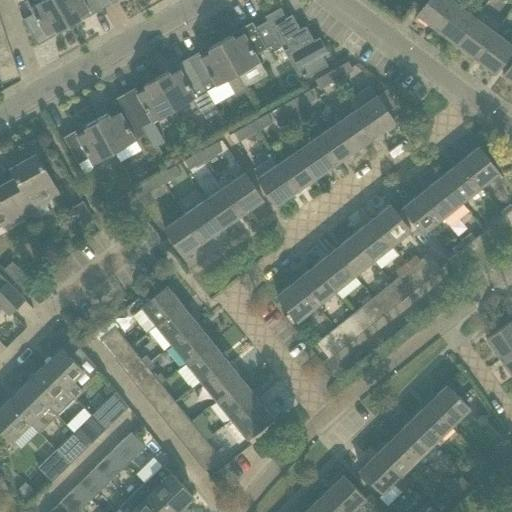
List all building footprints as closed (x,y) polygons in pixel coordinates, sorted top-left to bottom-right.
[(26,0),(34,13),(23,19),(38,45),(53,36),(50,31),(55,28),(57,32),(69,25),(54,0),(26,0)] [(96,0),(54,0),(69,25),(81,19),(79,15),(84,12),(87,17),(102,9),(96,0)] [(96,0),(102,9),(117,0),(116,0),(96,0)] [(436,29),(456,3),(452,0),(427,0),(417,15),(436,29)] [(456,44),(476,18),(456,3),(436,29),(456,44)] [(267,20),(279,42),(301,81),(327,65),(322,56),(328,52),(319,37),(313,41),(306,26),(300,29),(291,14),(286,18),(280,8),(265,16),(267,20)] [(475,59),(495,32),(476,18),(456,44),(475,59)] [(256,54),(279,42),(267,20),(254,27),(251,22),(236,31),(239,36),(234,39),(232,35),(220,41),(238,73),(260,61),(256,54)] [(511,49),(511,45),(495,32),(475,59),(494,73),(511,49)] [(202,50),(187,58),(202,85),(206,91),(217,85),(226,80),(235,95),(246,88),(245,87),(238,73),(220,41),(208,48),(210,52),(205,55),(202,50)] [(0,57),(12,54),(8,42),(0,44),(0,57)] [(0,70),(16,65),(12,54),(0,57),(0,70)] [(214,105),(202,85),(187,58),(172,67),(175,72),(170,75),(168,71),(156,77),(174,109),(190,100),(201,113),(214,105)] [(353,71),(347,62),(331,71),(337,81),(353,71)] [(511,81),(511,62),(503,75),(511,81)] [(337,81),(331,71),(316,80),(321,89),(337,81)] [(174,109),(156,77),(144,84),(146,88),(141,91),(138,85),(123,94),(138,120),(143,127),(153,121),(174,109)] [(309,91),(293,100),(298,109),(314,100),(309,91)] [(138,120),(123,94),(108,102),(115,115),(110,117),(108,113),(96,120),(114,152),(136,140),(146,134),(143,127),(138,120)] [(395,122),(376,95),(356,109),(375,136),(395,122)] [(277,121),(298,109),(293,100),(271,112),(277,121)] [(375,136),(356,109),(337,123),(356,150),(375,136)] [(272,123),(267,114),(250,124),(255,132),(272,123)] [(114,152),(96,120),(84,127),(86,131),(81,134),(78,128),(63,137),(84,174),(91,169),(93,164),(114,152)] [(356,150),(337,123),(317,136),(336,164),(356,150)] [(255,132),(250,124),(235,132),(240,141),(255,132)] [(159,132),(148,137),(154,148),(165,142),(159,132)] [(336,164),(317,136),(305,145),(300,137),(292,143),(297,150),(316,177),(336,164)] [(222,151),(217,142),(201,151),(206,160),(222,151)] [(478,146),(459,162),(480,188),(499,172),(478,146)] [(316,177),(297,150),(277,164),(296,191),(316,177)] [(189,169),(206,160),(201,151),(184,160),(189,169)] [(57,192),(46,171),(36,154),(11,168),(15,177),(4,183),(23,216),(34,210),(32,206),(57,192)] [(480,188),(459,162),(441,177),(461,202),(480,188)] [(296,191),(277,164),(257,178),(276,205),(296,191)] [(175,166),(174,166),(159,175),(164,183),(180,174),(175,166)] [(263,200),(251,183),(244,173),(225,186),(243,213),(263,200)] [(164,183),(159,175),(144,183),(149,192),(164,183)] [(461,202),(441,177),(422,192),(442,217),(461,202)] [(23,216),(4,183),(0,185),(0,224),(10,219),(11,222),(23,216)] [(243,213),(225,186),(204,200),(223,227),(243,213)] [(442,217),(422,192),(402,207),(423,233),(442,217)] [(223,227),(204,200),(185,213),(204,240),(223,227)] [(93,219),(83,201),(71,208),(81,225),(93,219)] [(410,230),(403,220),(390,204),(372,219),(392,245),(410,230)] [(511,209),(503,216),(511,227),(511,209)] [(204,240),(185,213),(164,228),(183,255),(204,240)] [(511,234),(511,227),(503,216),(484,231),(497,247),(511,234)] [(392,245),(372,219),(352,235),(373,260),(392,245)] [(497,247),(484,231),(474,239),(470,233),(461,241),(478,262),(497,247)] [(373,260),(352,235),(334,250),(354,275),(373,260)] [(478,262),(461,241),(452,249),(456,254),(447,261),(459,277),(478,262)] [(354,275),(334,250),(315,265),(335,290),(354,275)] [(428,253),(419,261),(414,255),(406,262),(423,283),(440,268),(428,253)] [(10,276),(16,282),(24,274),(12,262),(3,269),(10,276)] [(423,283),(406,262),(396,270),(400,275),(391,283),(404,298),(423,283)] [(335,290),(315,265),(296,280),(317,305),(335,290)] [(32,282),(24,274),(16,282),(24,291),(32,282)] [(317,305),(296,280),(277,295),(297,321),(317,305)] [(25,300),(11,285),(7,282),(0,288),(0,306),(9,315),(25,300)] [(404,298),(391,283),(372,298),(385,313),(404,298)] [(156,326),(182,305),(167,286),(141,306),(156,326)] [(385,313),(372,298),(353,313),(366,328),(385,313)] [(171,344),(197,324),(182,305),(156,326),(171,344)] [(366,328),(353,313),(344,320),(335,328),(347,343),(366,328)] [(511,349),(511,320),(486,338),(500,358),(511,349)] [(186,363),(212,342),(197,324),(171,344),(186,363)] [(347,343),(335,328),(316,343),(328,358),(347,343)] [(115,359),(130,347),(123,337),(107,349),(115,359)] [(77,361),(85,353),(71,340),(62,349),(61,348),(43,366),(76,399),(84,391),(75,381),(86,370),(77,361)] [(201,382),(227,361),(212,342),(186,363),(201,382)] [(122,368),(138,356),(130,347),(115,359),(122,368)] [(511,349),(500,358),(511,375),(511,349)] [(216,400),(242,380),(227,361),(201,382),(216,400)] [(76,399),(43,366),(25,383),(58,416),(76,399)] [(145,396),(160,383),(152,374),(137,386),(145,396)] [(231,419),(257,398),(242,380),(216,400),(231,419)] [(58,416),(25,383),(7,400),(30,423),(40,433),(58,416)] [(152,405),(168,393),(160,383),(145,396),(152,405)] [(446,385),(428,402),(451,426),(469,408),(446,385)] [(111,423),(128,406),(116,391),(97,409),(91,415),(105,429),(111,423)] [(272,417),(257,398),(231,419),(247,438),(272,417)] [(30,423),(7,400),(0,407),(0,429),(12,441),(30,423)] [(451,426),(428,402),(412,419),(435,442),(451,426)] [(175,433),(190,421),(183,412),(167,424),(175,433)] [(105,429),(91,415),(73,432),(87,447),(93,440),(105,429)] [(435,442),(412,419),(394,435),(417,459),(435,442)] [(183,443),(198,431),(190,421),(175,433),(183,443)] [(69,464),(87,447),(73,432),(56,450),(69,464)] [(145,447),(131,432),(125,438),(139,453),(145,447)] [(213,434),(205,440),(214,451),(222,445),(213,434)] [(407,469),(417,459),(394,435),(377,452),(409,485),(416,478),(407,469)] [(500,447),(485,461),(492,468),(506,455),(500,447)] [(51,482),(69,464),(56,450),(37,467),(51,482)] [(127,465),(113,450),(107,456),(121,470),(127,465)] [(221,459),(214,451),(199,463),(205,471),(221,459)] [(409,485),(377,452),(360,469),(383,493),(393,483),(402,492),(409,485)] [(438,458),(452,473),(458,467),(444,453),(438,458)] [(479,481),(492,468),(485,461),(472,473),(479,481)] [(176,511),(193,496),(179,481),(170,473),(162,465),(145,482),(152,491),(172,511),(176,511)] [(109,482),(95,468),(89,474),(103,488),(109,482)] [(344,511),(351,511),(366,498),(342,475),(325,492),(344,511)] [(460,477),(448,490),(454,497),(467,484),(460,477)] [(172,511),(152,491),(145,482),(127,499),(134,508),(138,511),(172,511)] [(91,499),(77,485),(71,491),(85,505),(91,499)] [(441,510),(454,497),(448,490),(434,503),(441,510)] [(344,511),(325,492),(308,508),(311,511),(344,511)] [(138,511),(134,508),(127,499),(119,507),(123,511),(138,511)] [(68,511),(59,502),(49,511),(68,511)]
